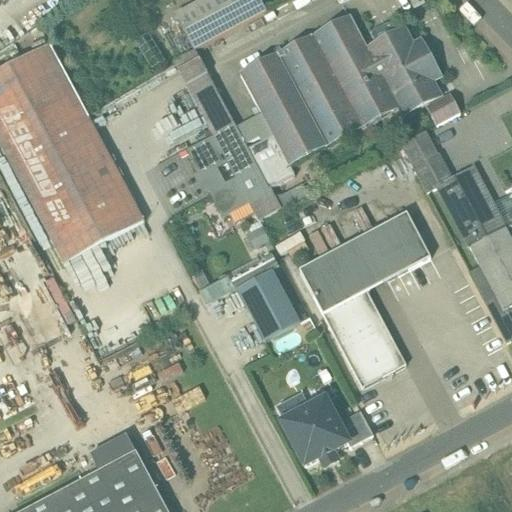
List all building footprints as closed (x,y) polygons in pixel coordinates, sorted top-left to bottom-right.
[(257,0),(209,0),(177,18),(195,53),(196,53),(266,15),(257,0)] [(351,20),(241,79),(289,169),(400,110),(368,52),(351,20)] [(424,64),(406,31),(397,36),(391,26),(387,25),(373,33),(372,36),(378,47),(368,52),(400,110),(404,119),(442,99),(434,84),(441,80),(431,61),(424,64)] [(90,120),(51,47),(0,73),(0,145),(65,267),(144,224),(89,120),(90,120)] [(260,172),(196,53),(195,53),(175,64),(238,184),(260,172)] [(450,97),(427,110),(437,129),(460,116),(450,97)] [(425,135),(402,147),(428,196),(439,190),(438,189),(452,181),(439,157),(438,158),(425,135)] [(452,181),(438,189),(439,190),(470,250),(506,231),(473,170),(452,181)] [(260,172),(238,184),(259,223),(281,212),(260,172)] [(407,217),(300,273),(362,391),(407,367),(368,293),(430,261),(407,217)] [(256,250),(271,244),(264,227),(249,233),(256,250)] [(511,242),(506,231),(470,250),(481,269),(470,275),(477,288),(511,268),(511,242)] [(238,289),(280,267),(276,260),(234,282),(238,289)] [(511,268),(477,288),(494,319),(511,309),(511,268)] [(301,326),(273,273),(237,292),(265,345),(297,329),(301,326)] [(206,306),(236,294),(231,279),(200,291),(206,306)] [(511,309),(494,319),(508,345),(511,343),(511,309)] [(349,446),(326,403),(282,426),(305,469),(349,446)] [(100,475),(30,511),(167,511),(127,437),(91,457),(100,475)]
